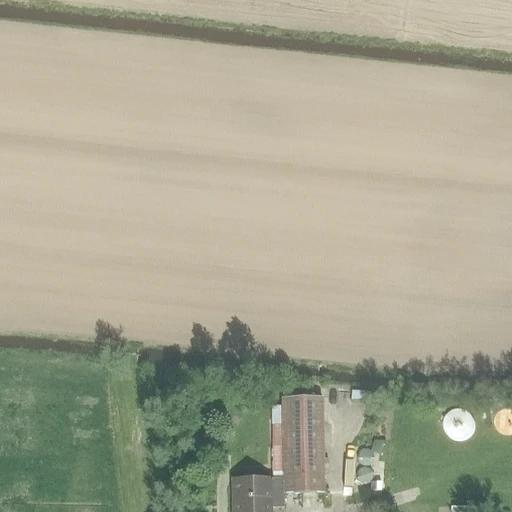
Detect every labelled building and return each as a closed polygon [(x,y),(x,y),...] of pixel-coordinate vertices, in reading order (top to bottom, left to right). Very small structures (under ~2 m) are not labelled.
[(186,431),(198,429),(192,389),(181,390),(186,431)] [(321,398),(281,399),(281,407),(283,478),(283,495),(323,494),(323,469),(321,398)] [(359,468),(360,468),(361,468),(362,467),(364,467),(365,466),(366,465),(366,464),(367,462),(367,461),(367,460),(367,458),(367,457),(366,456),(366,455),(365,454),(364,453),(362,452),(360,451),(359,451),(357,451),(356,451),(355,452),(353,453),(352,454),(352,455),(351,456),(350,457),(350,458),(350,460),(350,461),(350,462),(351,464),(352,465),(352,466),(354,467),(355,467),(357,468),(359,468)] [(359,489),(360,489),(361,489),(363,488),(364,488),(365,487),(366,486),(366,484),(367,483),(367,482),(367,481),(367,479),(367,478),(366,477),(366,475),(365,474),(364,474),(363,473),(361,472),(360,472),(359,472),(356,472),(355,473),(354,474),(353,474),(352,475),(351,477),(350,478),(350,479),(350,481),(350,482),(351,483),(351,484),(352,486),(353,487),(354,488),(355,488),(356,489),(359,489)] [(272,478),(231,479),(232,511),(271,511),(271,507),(284,507),(283,495),(283,478),(272,478)]
